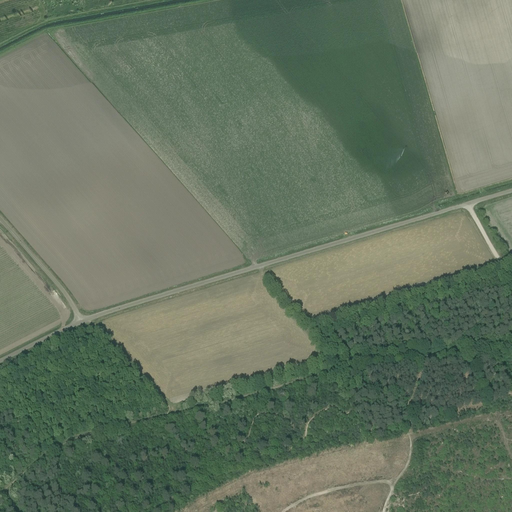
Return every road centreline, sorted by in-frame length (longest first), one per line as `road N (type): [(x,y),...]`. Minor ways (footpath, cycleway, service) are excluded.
road 1 (unclassified): [(80,318),(511,191)]
road 2 (track): [(425,356),(354,362),(169,411)]
road 3 (track): [(169,411),(79,436),(0,491)]
road 4 (track): [(169,411),(95,322),(80,318)]
road 5 (unclassified): [(80,318),(0,218)]
